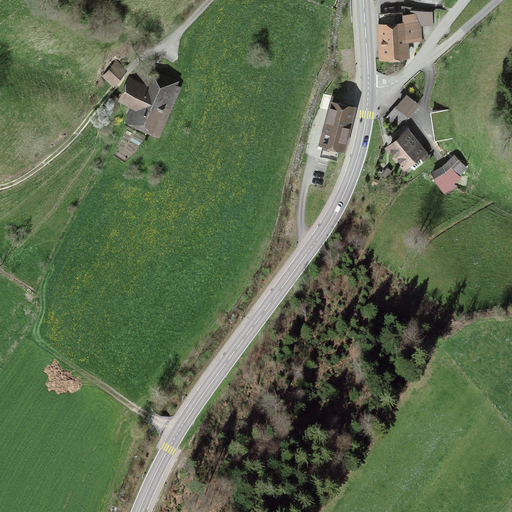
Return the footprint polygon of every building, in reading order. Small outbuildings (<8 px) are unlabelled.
[(419,24),(433,24),(432,13),(412,12),(381,14),(384,54),(405,53),(404,40),(420,39),(419,24)] [(116,62),(104,76),(112,82),(124,68),(116,62)] [(130,80),(122,99),(131,103),(138,106),(133,118),(161,130),(173,103),(170,101),(176,87),(140,71),(135,83),(130,80)] [(339,91),(328,88),(326,94),(324,93),(320,108),(330,110),(322,140),(320,139),(318,145),(328,148),(330,142),(343,145),(353,107),(333,102),(334,96),(337,97),(339,91)] [(388,117),(401,129),(409,116),(408,115),(418,103),(407,94),(388,117)] [(448,108),(432,110),(436,140),(453,137),(448,108)] [(423,151),(408,132),(389,146),(405,166),(409,162),(414,167),(428,156),(424,151),(423,151)] [(443,166),(432,173),(443,191),(455,183),(454,178),(467,167),(455,155),(443,166)]
